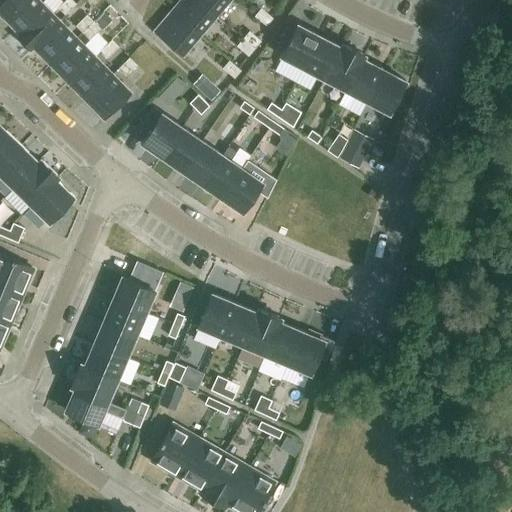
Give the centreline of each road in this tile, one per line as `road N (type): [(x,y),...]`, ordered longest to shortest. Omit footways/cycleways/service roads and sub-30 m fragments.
road 1 (residential): [(376,309),(231,253),(117,178)]
road 2 (unclassified): [(376,309),(454,52)]
road 3 (residential): [(14,415),(117,178)]
road 4 (unclassified): [(425,511),(377,354),(376,309)]
road 5 (residential): [(117,178),(0,73)]
road 6 (residential): [(129,503),(14,415)]
road 7 (residential): [(454,52),(337,0)]
